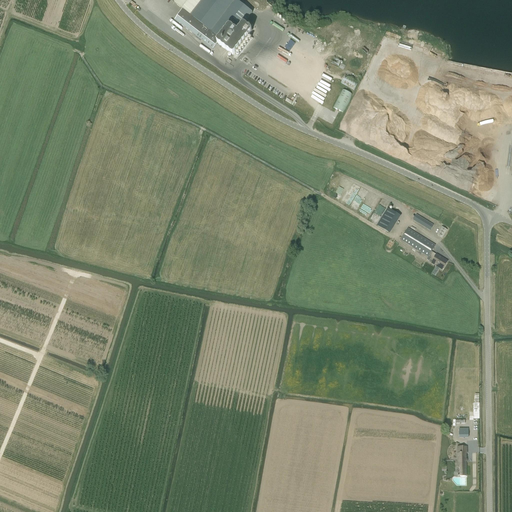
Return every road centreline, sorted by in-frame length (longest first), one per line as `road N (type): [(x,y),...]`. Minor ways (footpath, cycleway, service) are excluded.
road 1 (unclassified): [(487,213),(273,114),(167,45),(118,0)]
road 2 (unclassified): [(489,511),(487,213)]
